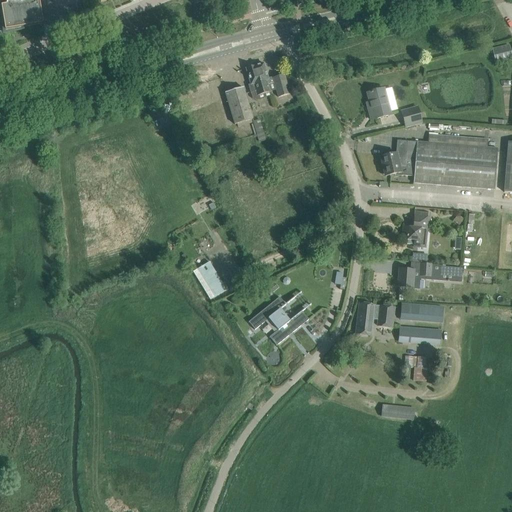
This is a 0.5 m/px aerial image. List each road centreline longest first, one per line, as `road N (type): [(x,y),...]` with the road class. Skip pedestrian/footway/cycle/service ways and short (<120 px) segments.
road 1 (unclassified): [(207,511),(240,441),(348,319),(360,257),(353,175),(280,37)]
road 2 (secondary): [(129,75),(0,110)]
